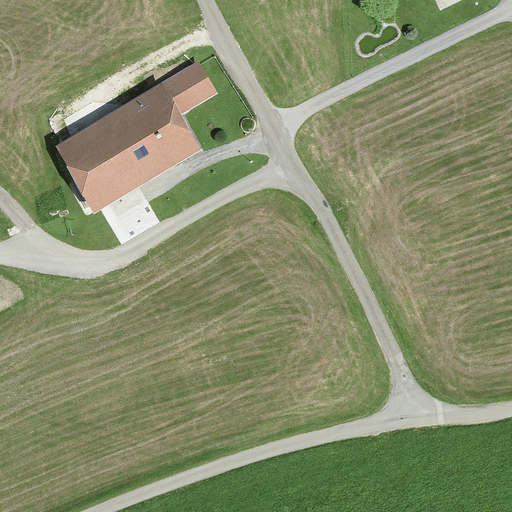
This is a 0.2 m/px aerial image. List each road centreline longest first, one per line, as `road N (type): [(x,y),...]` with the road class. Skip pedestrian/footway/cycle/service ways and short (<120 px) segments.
road 1 (unclassified): [(204,0),(327,218),(420,414)]
road 2 (unclassified): [(102,511),(306,441),(420,414)]
